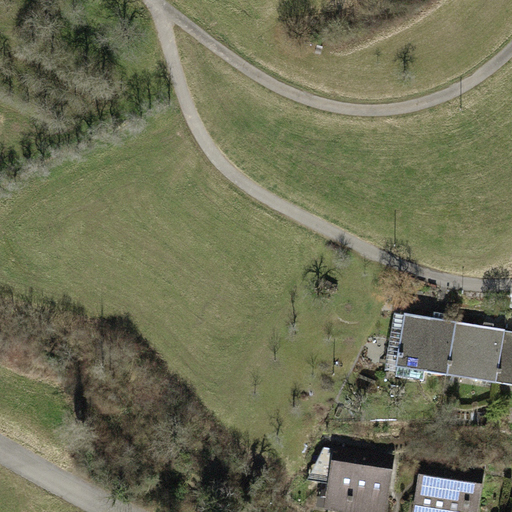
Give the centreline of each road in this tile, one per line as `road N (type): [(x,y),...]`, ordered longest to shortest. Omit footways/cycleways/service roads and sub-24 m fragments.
road 1 (track): [(511,281),(485,285),(398,264),(248,192),(209,150),(190,111),(157,4)]
road 2 (track): [(511,45),(444,96),(359,112),(274,84),(152,0)]
road 3 (residential): [(121,511),(0,449)]
